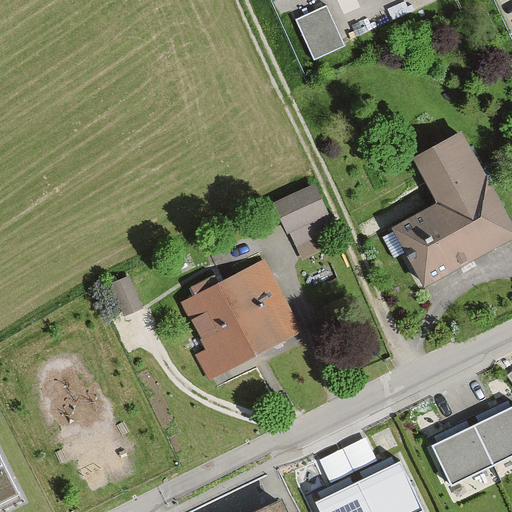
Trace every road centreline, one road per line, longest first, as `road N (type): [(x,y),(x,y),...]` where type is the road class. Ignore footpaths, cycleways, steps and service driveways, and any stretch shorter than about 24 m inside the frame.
road 1 (residential): [(132,511),(511,326)]
road 2 (track): [(247,0),(411,376)]
